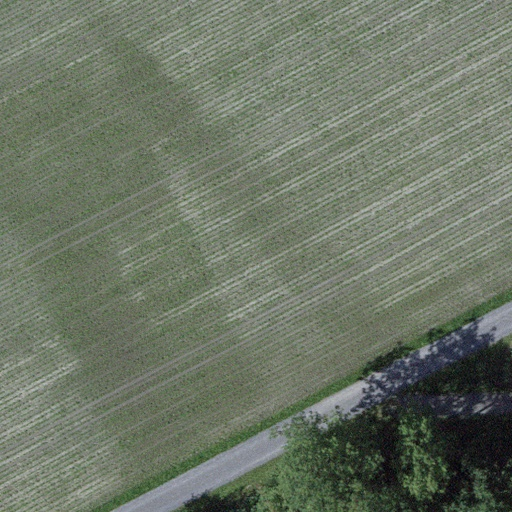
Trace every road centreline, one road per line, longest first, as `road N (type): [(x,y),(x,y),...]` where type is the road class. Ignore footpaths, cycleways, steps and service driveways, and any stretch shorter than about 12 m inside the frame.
road 1 (track): [(146,511),(511,324)]
road 2 (track): [(380,394),(449,409),(511,400)]
